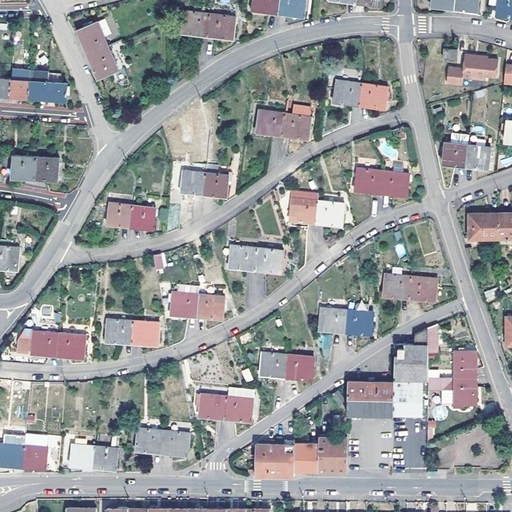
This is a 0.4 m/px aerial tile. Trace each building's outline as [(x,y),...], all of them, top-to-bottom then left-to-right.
[(278,11),(279,0),(252,0),(252,8),(278,11)] [(279,0),(278,11),(304,14),(305,0),(279,0)] [(454,8),(455,0),(431,0),(431,5),(454,8)] [(455,0),(454,8),(477,11),(478,0),(455,0)] [(511,14),(511,0),(487,0),(488,0),(498,1),(496,12),(511,14)] [(207,33),(209,12),(184,9),(182,30),(207,33)] [(209,12),(207,33),(233,35),(235,14),(209,12)] [(89,53),(109,44),(105,35),(112,32),(106,17),(99,20),(98,20),(94,21),(93,18),(89,20),(90,23),(78,28),(89,53)] [(453,53),(456,44),(445,41),(442,49),(442,50),(453,53)] [(109,44),(89,53),(99,77),(119,68),(109,44)] [(485,55),(461,52),(460,66),(445,64),(443,79),(458,82),(459,75),(482,78),(482,74),(493,75),(495,59),(485,57),(485,55)] [(49,99),(50,83),(51,73),(32,72),(32,76),(32,82),(31,98),(37,99),(49,99)] [(360,104),(363,81),(337,78),(333,100),(360,104)] [(0,96),(11,97),(12,82),(0,80),(0,96)] [(363,81),(360,104),(385,107),(388,85),(363,81)] [(31,98),(32,82),(21,82),(12,82),(11,97),(31,98)] [(50,83),(49,99),(68,100),(69,84),(50,83)] [(284,132),(287,110),(262,106),(259,128),(284,132)] [(287,110),(284,132),(310,135),(313,113),(287,110)] [(467,164),(469,143),(446,140),(444,161),(467,164)] [(469,143),(467,164),(491,166),(493,145),(469,143)] [(37,176),(38,156),(15,155),(14,174),(32,175),(37,176)] [(38,156),(37,176),(42,176),(60,178),(61,158),(38,156)] [(382,190),(384,169),(358,165),(355,186),(382,190)] [(384,169),(382,190),(407,193),(410,172),(384,169)] [(205,191),(206,172),(183,170),(182,190),(205,191)] [(206,172),(205,191),(229,193),(230,174),(206,172)] [(317,221),(319,199),(292,197),(290,218),(317,221)] [(319,199),(317,221),(342,223),(344,202),(319,199)] [(130,226),(133,207),(109,203),(106,222),(130,226)] [(133,207),(130,226),(153,229),(156,210),(133,207)] [(511,211),(499,212),(499,237),(511,236),(511,211)] [(499,212),(470,212),(471,237),(499,237),(499,212)] [(0,241),(0,264),(20,264),(19,242),(0,241)] [(394,247),(400,257),(407,253),(401,243),(394,247)] [(255,270),(256,249),(230,247),(229,268),(255,270)] [(256,249),(255,270),(281,272),(282,251),(256,249)] [(164,253),(153,255),(155,269),(166,267),(164,253)] [(400,265),(398,273),(413,276),(414,268),(400,265)] [(410,296),(413,276),(398,273),(388,271),(385,292),(410,296)] [(413,276),(410,296),(437,300),(440,280),(413,276)] [(495,288),(484,292),(487,301),(498,298),(495,288)] [(198,315),(199,295),(173,293),(172,313),(198,315)] [(199,295),(198,315),(224,317),(225,297),(199,295)] [(357,305),(357,310),(370,311),(371,304),(361,303),(357,305)] [(346,330),(348,309),(323,307),(321,327),(346,330)] [(348,309),(346,330),(373,333),(375,312),(370,311),(357,310),(348,309)] [(54,311),(53,321),(61,322),(62,312),(54,311)] [(133,341),(134,319),(108,317),(107,339),(133,341)] [(134,319),(133,341),(156,342),(157,321),(134,319)] [(437,323),(427,328),(427,352),(436,352),(437,323)] [(395,381),(395,413),(399,413),(414,413),(428,414),(427,388),(427,376),(427,352),(427,328),(427,326),(420,330),(414,333),(414,344),(395,343),(395,381)] [(60,354),(62,332),(37,331),(36,339),(23,339),(22,345),(22,352),(32,353),(33,347),(36,347),(36,353),(60,354)] [(62,332),(60,354),(86,356),(87,334),(62,332)] [(455,376),(476,376),(476,351),(455,350),(455,376)] [(287,374),(288,354),(262,351),(261,371),(287,374)] [(288,354),(287,374),(312,376),(314,356),(288,354)] [(250,368),(242,370),(245,382),(253,380),(250,368)] [(427,376),(427,388),(451,387),(451,377),(427,376)] [(476,376),(455,376),(455,402),(477,402),(476,376)] [(395,413),(395,381),(349,380),(348,413),(372,413),(395,413)] [(332,393),(339,404),(346,400),(338,388),(332,393)] [(224,417),(227,396),(202,392),(199,413),(224,417)] [(227,396),(224,417),(250,421),(252,400),(227,396)] [(162,450),(164,428),(139,425),(137,447),(162,450)] [(164,428),(162,450),(188,453),(191,431),(164,428)] [(319,442),(319,469),(332,469),(342,469),(348,469),(348,436),(319,436),(319,442)] [(295,468),(295,441),(295,439),(285,438),(285,443),(257,442),(257,473),(267,473),(276,473),(295,473),(295,468)] [(24,464),(25,442),(2,440),(1,462),(24,464)] [(319,469),(319,442),(295,441),(295,468),(302,469),(304,469),(319,469)] [(25,442),(24,464),(46,465),(48,444),(25,442)] [(93,464),(95,444),(72,442),(70,462),(93,464)] [(95,444),(93,464),(116,466),(117,446),(95,444)]
